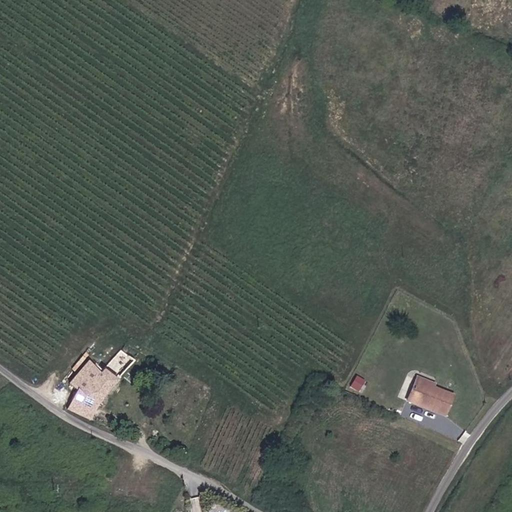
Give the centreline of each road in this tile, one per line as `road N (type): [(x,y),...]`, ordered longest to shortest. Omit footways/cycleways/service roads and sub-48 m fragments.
road 1 (unclassified): [(258,511),(61,412),(0,366)]
road 2 (unclassified): [(433,511),(483,426),(511,397)]
